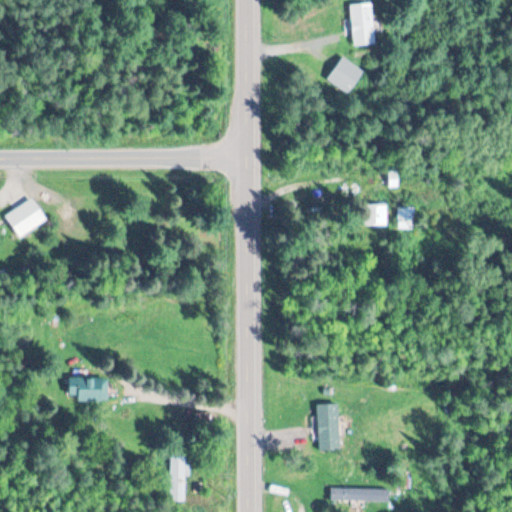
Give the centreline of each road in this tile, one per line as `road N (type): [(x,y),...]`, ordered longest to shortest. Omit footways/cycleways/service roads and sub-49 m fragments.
road 1 (residential): [(248,511),(246,157)]
road 2 (residential): [(246,157),(0,156)]
road 3 (residential): [(246,157),(246,0)]
